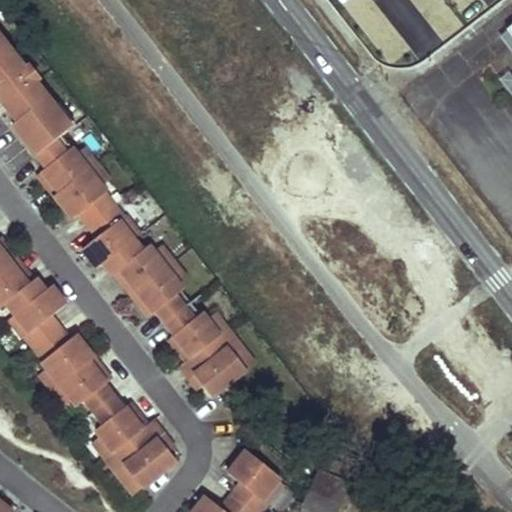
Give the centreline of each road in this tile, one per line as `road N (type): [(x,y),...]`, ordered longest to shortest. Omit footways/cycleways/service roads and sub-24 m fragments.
road 1 (tertiary): [(278,0),(511,300)]
road 2 (residential): [(0,189),(198,440)]
